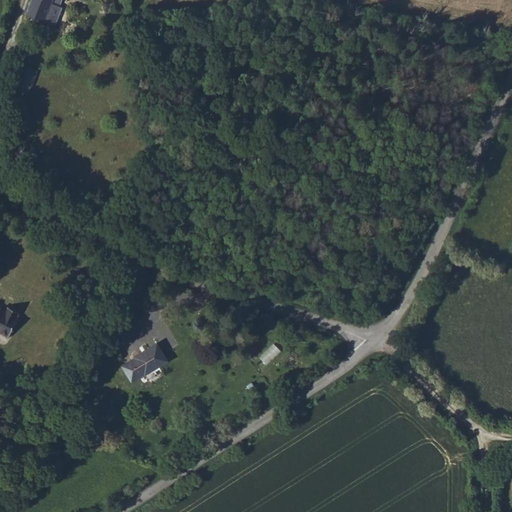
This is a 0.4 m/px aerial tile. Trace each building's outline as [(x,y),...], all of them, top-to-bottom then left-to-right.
[(33,0),(26,18),(53,30),(64,0),(33,0)] [(26,90),(29,83),(34,85),(39,70),(23,64),(15,86),(26,90)] [(0,330),(10,336),(21,317),(19,316),(25,307),(13,301),(8,309),(0,305),(0,330)] [(260,356),(268,363),(282,350),(274,342),(260,356)] [(125,367),(126,368),(132,381),(145,374),(147,376),(170,364),(161,345),(138,357),(139,359),(129,365),(125,367)] [(58,403),(67,407),(70,402),(61,398),(58,403)]
